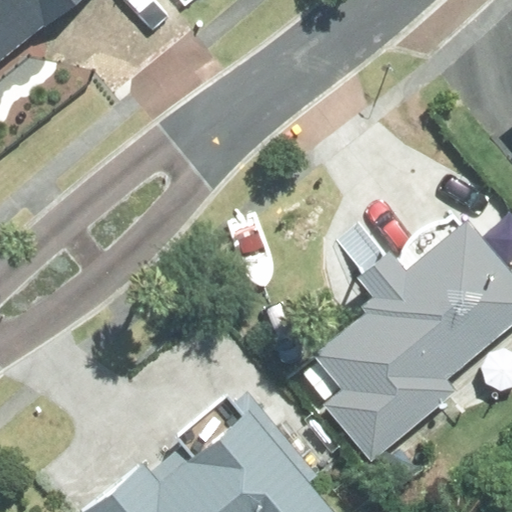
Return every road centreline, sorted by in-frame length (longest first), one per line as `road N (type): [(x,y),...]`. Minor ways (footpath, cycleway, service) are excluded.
road 1 (residential): [(265,88),(202,180),(107,273),(0,349)]
road 2 (residential): [(0,285),(165,137),(265,88)]
road 3 (residential): [(366,0),(265,88)]
